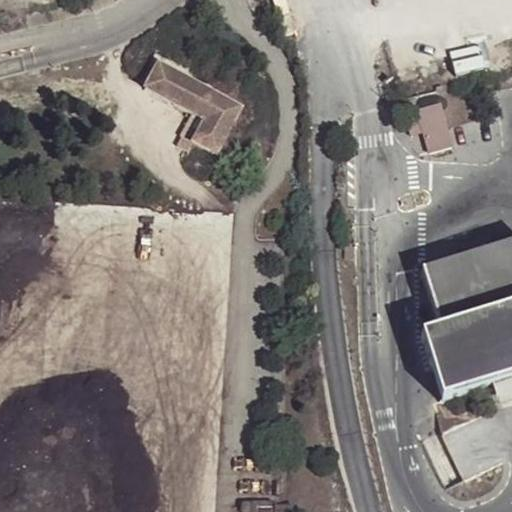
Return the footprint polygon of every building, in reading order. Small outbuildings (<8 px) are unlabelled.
[(280,0),(274,2),(279,20),(291,17),(286,0),(280,0)] [(279,20),(283,38),(295,35),(291,17),(279,20)] [(457,76),(493,71),(489,45),(453,50),(457,76)] [(246,114),(160,68),(146,95),(201,125),(188,149),(219,165),(246,114)] [(446,102),(420,110),(435,155),(461,147),(446,102)] [(511,244),(422,273),(434,311),(438,326),(417,333),(441,407),(491,391),(498,412),(511,407),(511,244)]
